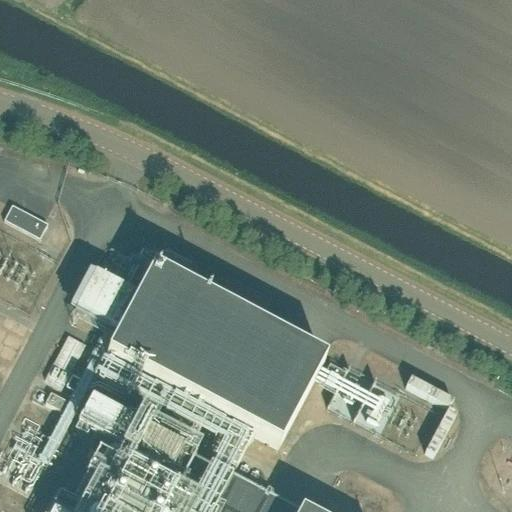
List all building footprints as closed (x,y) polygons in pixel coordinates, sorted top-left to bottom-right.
[(40,207),(44,198),(18,186),(14,194),(40,207)] [(39,244),(47,229),(11,209),(3,225),(39,244)] [(105,317),(119,277),(83,265),(70,305),(105,317)] [(322,366),(150,275),(104,361),(145,382),(277,452),(322,366)] [(67,347),(83,354),(88,342),(71,336),(67,347)] [(343,392),(363,403),(356,416),(381,429),(395,405),(349,380),(343,392)] [(290,511),(229,479),(211,511),(290,511)]
